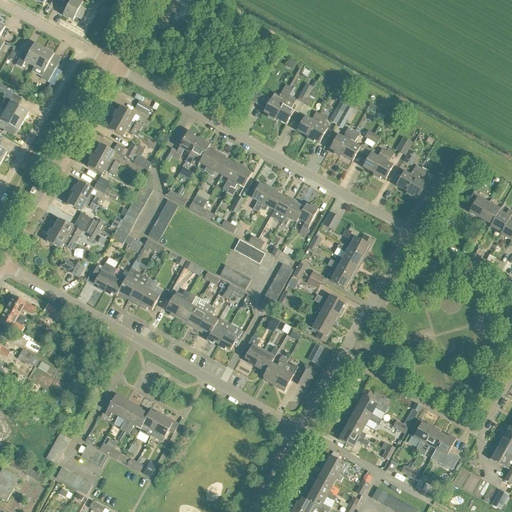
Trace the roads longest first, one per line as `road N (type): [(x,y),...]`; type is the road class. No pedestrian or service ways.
road 1 (unclassified): [(411,231),(110,64)]
road 2 (unclassified): [(1,263),(110,64)]
road 3 (unclassified): [(341,355),(470,428),(484,424),(511,374)]
road 4 (unclassified): [(301,429),(136,341)]
road 5 (unclassified): [(93,476),(71,464),(136,341)]
road 6 (unclassified): [(0,190),(79,47)]
road 7 (unclassified): [(136,341),(1,263)]
road 8 (unclassified): [(341,355),(411,231)]
